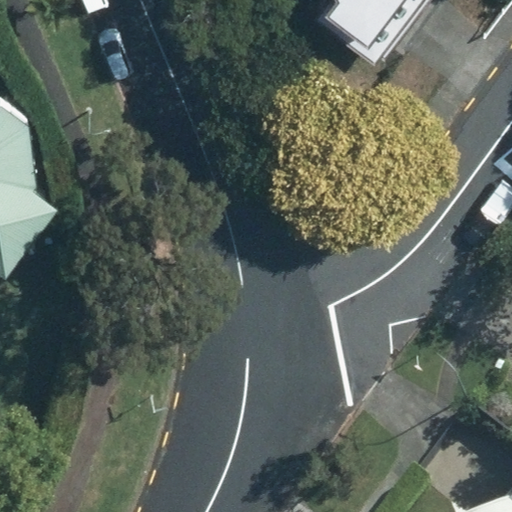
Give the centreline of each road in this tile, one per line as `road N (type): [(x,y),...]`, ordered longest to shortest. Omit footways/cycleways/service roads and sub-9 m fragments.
road 1 (residential): [(140,0),(246,254),(257,319)]
road 2 (residential): [(257,319),(330,308),(381,282),(416,254),(511,123)]
road 3 (residential): [(257,319),(239,435),(208,511)]
